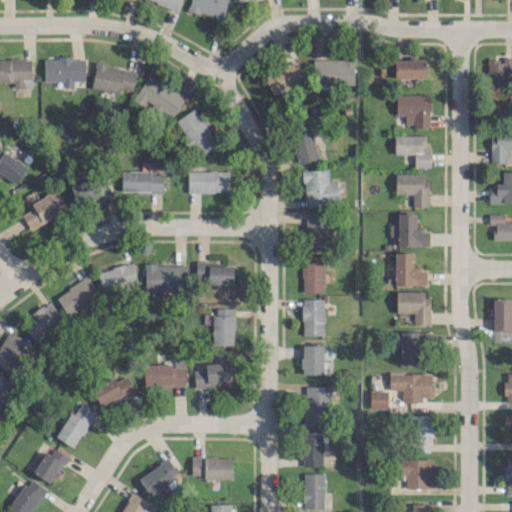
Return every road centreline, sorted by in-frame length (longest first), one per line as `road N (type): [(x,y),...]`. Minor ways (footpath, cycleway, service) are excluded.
road 1 (residential): [(464,511),(457,28)]
road 2 (residential): [(264,511),(268,185),(261,154),(214,75)]
road 3 (residential): [(214,75),(285,21),(511,27)]
road 4 (residential): [(0,293),(44,260),(109,230),(267,226)]
road 5 (residential): [(75,511),(119,443),(145,425),(264,423)]
road 6 (residential): [(0,23),(133,31),(214,75)]
